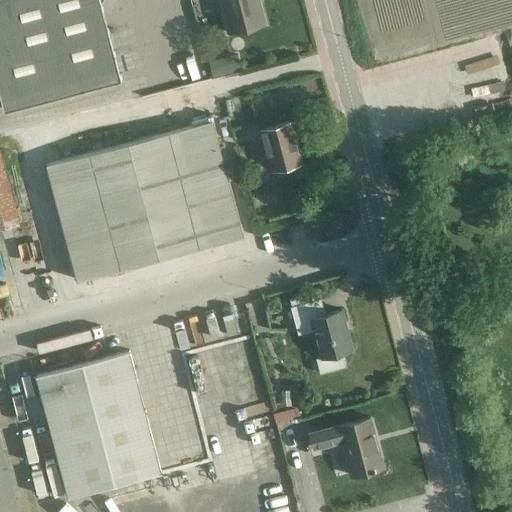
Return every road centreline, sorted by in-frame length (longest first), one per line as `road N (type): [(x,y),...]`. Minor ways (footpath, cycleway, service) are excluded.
road 1 (residential): [(388,240),(0,344)]
road 2 (tertiary): [(460,511),(388,240)]
road 3 (tertiary): [(388,240),(325,0)]
